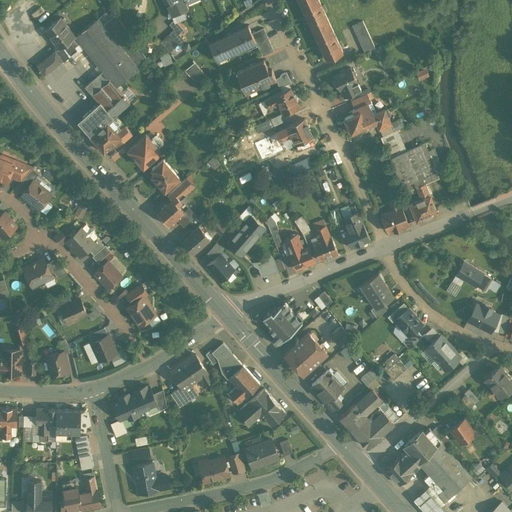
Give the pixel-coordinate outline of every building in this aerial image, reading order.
[(185,0),(169,0),(170,3),(168,4),(171,13),(185,7),(183,2),(186,0),(185,0)] [(343,52),(318,0),(298,0),(306,15),(305,15),(307,19),(319,44),(318,44),(320,48),(321,48),(326,59),(343,52)] [(60,16),(44,29),(59,48),(69,40),(74,36),(75,36),(64,21),(66,20),(63,17),(61,18),(60,16)] [(75,36),(74,36),(91,57),(115,39),(98,17),(75,36)] [(183,28),(174,18),(169,23),(173,28),(178,33),(183,28)] [(375,47),(362,21),(352,25),(365,52),(375,47)] [(247,26),(232,33),(232,32),(226,35),(209,43),(208,43),(216,60),(217,60),(255,42),(255,43),(256,42),(251,33),(248,25),(247,25),(247,26)] [(178,33),(173,28),(168,32),(178,43),(177,43),(178,44),(184,39),(178,33)] [(263,28),(251,33),(256,42),(262,56),(274,51),(263,28)] [(142,29),(132,38),(136,43),(146,34),(142,29)] [(178,43),(168,32),(164,36),(173,47),(177,43),(178,43)] [(173,47),(164,36),(159,41),(169,51),(173,47)] [(115,39),(91,57),(102,70),(109,79),(109,78),(116,86),(138,68),(115,39)] [(59,48),(49,55),(56,64),(61,60),(62,61),(77,50),(69,40),(59,48)] [(263,59),(236,72),(245,92),(248,91),(248,89),(254,86),(255,88),(262,85),(261,83),(268,80),(269,82),(276,79),(276,78),(271,69),(268,70),(263,59)] [(208,79),(194,62),(184,70),(199,87),(208,79)] [(350,67),(333,74),(339,89),(340,89),(344,96),(360,89),(356,81),(357,81),(350,67)] [(428,67),(419,71),(423,78),(432,74),(428,67)] [(109,79),(102,70),(84,85),(99,102),(94,106),(107,121),(115,114),(129,101),(122,92),(123,91),(121,88),(119,90),(116,86),(109,78),(109,79)] [(286,72),(280,74),(281,76),(276,78),(276,79),(280,87),(291,82),(286,72)] [(290,87),(274,95),(278,103),(283,114),(299,107),(290,87)] [(366,92),(351,100),(355,108),(352,109),(353,110),(348,112),(348,113),(348,112),(349,115),(344,117),(351,132),(366,125),(363,118),(376,111),(371,101),(370,101),(366,92)] [(274,95),(264,99),(268,108),(278,103),(274,95)] [(107,121),(94,106),(77,121),(90,136),(107,121)] [(376,111),(363,118),(366,125),(366,126),(376,122),(379,127),(390,122),(386,113),(386,112),(385,110),(384,108),(376,111)] [(115,114),(107,121),(113,128),(121,121),(115,114)] [(304,118),(287,126),(287,127),(292,136),(296,144),(305,140),(313,137),(304,118)] [(401,118),(391,122),(390,122),(379,127),(383,135),(397,129),(404,126),(401,118)] [(268,119),(255,125),(259,132),(272,126),(268,119)] [(107,121),(90,136),(104,151),(111,144),(120,137),(120,136),(116,132),(113,128),(107,121)] [(283,121),(272,126),(275,133),(286,127),(283,121)] [(124,124),(116,132),(120,136),(120,137),(122,140),(123,140),(131,132),(124,124)] [(275,133),(268,136),(273,148),(280,144),(279,141),(292,136),(287,127),(286,127),(275,133)] [(383,135),(380,136),(389,157),(406,150),(397,129),(383,135)] [(145,134),(128,149),(136,157),(135,160),(137,163),(139,165),(142,165),(143,166),(148,161),(149,161),(155,155),(160,150),(145,134)] [(120,137),(111,144),(114,147),(122,140),(120,137)] [(305,140),(296,144),(298,150),(307,146),(305,140)] [(406,150),(389,157),(404,191),(425,183),(439,177),(424,142),(406,150)] [(6,158),(0,155),(0,178),(7,182),(9,176),(14,164),(13,163),(7,161),(6,158)] [(213,156),(206,162),(212,170),(220,164),(213,156)] [(179,177),(162,158),(151,168),(155,172),(151,175),(158,183),(158,185),(162,190),(164,190),(164,189),(165,190),(179,177)] [(32,166),(16,159),(15,159),(13,163),(14,164),(9,176),(21,180),(31,167),(32,166)] [(21,180),(20,181),(27,186),(33,179),(39,172),(31,167),(21,180)] [(171,197),(156,210),(169,224),(184,211),(178,204),(181,201),(178,198),(193,185),(186,177),(167,193),(171,197)] [(27,186),(21,194),(39,209),(51,193),(33,179),(27,186)] [(430,193),(425,183),(404,191),(410,205),(416,219),(417,220),(437,212),(433,202),(435,201),(432,193),(430,193)] [(395,197),(388,200),(391,210),(381,214),(389,232),(408,224),(408,223),(407,223),(401,206),(399,207),(395,197)] [(81,201),(76,212),(84,216),(89,205),(81,201)] [(249,204),(239,215),(245,221),(251,214),(255,210),(249,204)] [(354,204),(349,207),(351,213),(357,210),(354,204)] [(410,205),(405,207),(411,221),(411,222),(416,219),(410,205)] [(336,207),(330,209),(335,225),(342,222),(336,207)] [(351,213),(343,216),(349,228),(344,230),(363,222),(357,210),(351,213)] [(17,225),(5,211),(0,214),(0,233),(2,237),(17,225)] [(231,221),(224,214),(219,219),(226,226),(231,221)] [(245,221),(227,242),(241,254),(265,227),(251,214),(245,221)] [(310,228),(301,215),(294,219),(303,232),(310,228)] [(218,218),(212,224),(220,233),(226,227),(226,226),(219,219),(218,218)] [(326,224),(323,218),(313,222),(315,228),(314,228),(319,241),(313,243),(319,259),(338,252),(331,236),(326,224)] [(344,230),(350,247),(370,239),(363,222),(344,230)] [(90,227),(86,223),(81,227),(93,239),(96,236),(97,235),(93,231),(94,230),(94,227),(90,227)] [(198,224),(189,232),(190,233),(183,240),(193,252),(210,237),(198,224)] [(70,236),(66,240),(80,255),(88,248),(95,242),(93,239),(81,227),(81,226),(77,230),(70,236)] [(74,227),(68,233),(70,236),(77,230),(74,227)] [(278,230),(271,233),(276,246),(283,243),(278,230)] [(66,231),(59,238),(63,242),(66,240),(70,236),(68,233),(66,231)] [(297,233),(284,238),(290,253),(302,248),(297,233)] [(95,242),(88,248),(94,254),(104,245),(96,236),(93,239),(95,242)] [(219,240),(209,250),(214,255),(224,244),(219,240)] [(94,254),(92,255),(98,261),(110,250),(105,244),(104,245),(94,254)] [(290,253),(289,253),(296,269),(314,261),(308,245),(302,248),(290,253)] [(219,255),(206,266),(220,281),(233,270),(219,255)] [(44,257),(24,267),(32,285),(46,278),(45,277),(52,274),(46,263),(44,257)] [(280,257),(274,259),(278,269),(279,271),(285,268),(280,257)] [(67,271),(55,258),(46,263),(52,274),(54,273),(57,277),(67,271)] [(274,258),(257,265),(261,276),(278,269),(274,259),(274,258)] [(108,259),(94,271),(108,287),(122,275),(108,259)] [(484,272),(463,260),(455,273),(456,274),(464,279),(476,286),(476,285),(486,291),(488,287),(493,289),(495,286),(488,282),(491,278),(483,273),(484,272)] [(378,273),(361,284),(375,305),(376,306),(383,302),(393,295),(378,273)] [(464,279),(456,274),(452,281),(460,285),(464,279)] [(4,278),(0,279),(0,298),(9,295),(4,278)] [(141,283),(126,294),(132,303),(143,295),(144,296),(148,293),(141,283)] [(332,301),(324,290),(318,295),(319,296),(325,304),(326,305),(332,301)] [(68,294),(52,302),(55,308),(57,307),(58,307),(61,306),(60,306),(71,301),(68,294)] [(132,303),(127,307),(139,325),(156,313),(149,304),(150,302),(147,298),(145,298),(144,296),(143,295),(132,303)] [(325,304),(319,296),(314,299),(321,307),(325,304)] [(71,301),(60,306),(61,306),(67,321),(86,313),(80,297),(71,301)] [(302,321),(284,301),(272,311),(270,309),(262,316),(270,325),(268,327),(275,334),(273,336),(278,342),(302,321)] [(383,302),(376,306),(375,305),(371,309),(377,317),(388,307),(383,302)] [(474,302),(465,321),(489,332),(498,313),(492,310),(494,307),(482,302),(481,305),(474,302)] [(408,307),(395,319),(408,334),(409,334),(416,328),(422,323),(408,307)] [(37,314),(27,318),(29,324),(39,319),(37,314)] [(508,323),(496,320),(493,331),(505,334),(508,323)] [(352,340),(341,325),(332,332),(343,347),(352,340)] [(23,326),(14,329),(18,343),(27,340),(23,326)] [(433,326),(424,334),(428,338),(436,331),(433,326)] [(416,328),(409,334),(408,334),(402,340),(408,347),(422,335),(416,328)] [(308,331),(285,353),(288,356),(287,357),(299,370),(300,369),(303,373),(326,351),(308,331)] [(108,333),(91,341),(99,359),(116,352),(108,333)] [(440,334),(426,347),(435,358),(450,345),(440,334)] [(423,335),(417,340),(421,345),(427,339),(423,335)] [(68,342),(65,338),(58,340),(60,351),(64,350),(64,353),(70,352),(68,342)] [(357,357),(365,351),(355,339),(343,348),(349,356),(354,353),(357,357)] [(243,363),(222,341),(212,350),(212,351),(217,357),(218,359),(221,371),(227,378),(229,376),(228,376),(243,363)] [(449,346),(435,358),(441,364),(445,369),(457,358),(459,356),(449,346)] [(20,349),(3,348),(3,355),(2,355),(0,356),(0,371),(20,372),(20,349)] [(217,357),(212,351),(212,350),(210,349),(206,353),(213,363),(218,359),(217,357)] [(468,358),(461,349),(457,353),(459,356),(457,358),(462,363),(468,358)] [(60,351),(46,354),(51,374),(68,369),(64,353),(64,350),(60,351)] [(195,353),(170,370),(180,385),(182,388),(190,382),(207,371),(195,353)] [(399,358),(385,370),(393,379),(407,367),(399,358)] [(435,358),(431,362),(432,362),(437,368),(441,364),(435,358)] [(344,367),(338,360),(328,368),(335,376),(344,367)] [(259,382),(243,363),(229,376),(237,385),(229,392),(238,402),(259,382)] [(511,378),(499,364),(484,377),(495,389),(500,393),(499,394),(500,395),(511,385),(511,378)] [(375,366),(363,375),(369,383),(381,374),(375,366)] [(328,368),(311,384),(333,407),(341,400),(335,393),(343,385),(337,379),(335,376),(328,368)] [(347,370),(337,379),(343,385),(352,376),(347,370)] [(207,371),(190,382),(196,390),(212,379),(207,371)] [(196,390),(190,382),(182,388),(180,385),(171,391),(181,405),(198,394),(196,390)] [(121,399),(112,402),(120,419),(121,419),(128,416),(129,419),(138,415),(137,412),(157,403),(153,393),(150,386),(147,387),(146,384),(134,389),(136,392),(129,395),(128,392),(119,396),(121,399)] [(285,411),(264,387),(249,399),(261,413),(271,424),(285,411)] [(167,406),(162,388),(153,393),(157,403),(159,410),(167,406)] [(382,398),(372,388),(355,403),(355,402),(340,416),(367,446),(382,432),(393,422),(383,409),(384,408),(381,404),(380,406),(377,402),(382,398)] [(474,403),(466,394),(460,399),(468,408),(474,403)] [(249,399),(240,408),(248,425),(261,413),(249,399)] [(17,408),(0,406),(0,424),(1,425),(11,425),(16,425),(17,408)] [(56,408),(36,408),(35,423),(39,423),(49,423),(55,424),(56,408)] [(80,408),(56,408),(55,424),(56,431),(80,432),(80,408)] [(33,416),(24,415),(23,425),(23,436),(30,436),(30,428),(33,428),(33,416)] [(463,417),(450,427),(461,443),(474,433),(463,417)] [(126,431),(121,419),(120,419),(111,423),(116,435),(126,431)] [(49,423),(39,423),(39,433),(48,434),(48,433),(49,423)] [(446,434),(437,424),(431,429),(440,439),(446,434)] [(11,425),(1,425),(1,437),(11,437),(11,425)] [(425,431),(422,427),(403,445),(407,449),(407,450),(418,462),(418,461),(421,464),(435,480),(426,488),(432,495),(435,492),(443,501),(472,475),(441,440),(437,444),(425,431)] [(440,439),(431,429),(429,427),(425,431),(437,444),(441,440),(440,439)] [(137,435),(138,443),(149,442),(149,434),(137,435)] [(87,435),(75,438),(76,444),(88,442),(87,435)] [(272,438),(245,448),(252,467),(279,457),(272,438)] [(287,438),(279,441),(284,454),(292,451),(287,438)] [(88,442),(76,444),(79,457),(91,454),(88,442)] [(149,448),(131,451),(133,459),(150,456),(149,448)] [(407,450),(386,468),(399,483),(421,464),(418,461),(418,462),(407,450)] [(240,451),(227,455),(233,472),(245,468),(240,451)] [(91,454),(79,457),(81,469),(93,467),(91,454)] [(224,456),(199,462),(204,481),(229,474),(224,456)] [(152,461),(133,464),(139,492),(169,486),(167,474),(166,474),(166,475),(156,477),(152,461)] [(511,463),(511,465),(511,466),(511,468),(503,477),(511,486),(511,463)] [(83,473),(86,491),(78,493),(77,486),(63,489),(64,496),(62,497),(61,511),(81,507),(81,509),(100,505),(93,471),(83,473)] [(40,480),(28,480),(28,487),(21,487),(21,496),(28,496),(27,511),(49,511),(50,496),(40,495),(40,480)] [(443,501),(435,492),(432,495),(426,488),(413,500),(423,511),(443,511),(438,506),(443,501)] [(25,500),(11,500),(11,511),(25,511),(25,500)] [(511,511),(511,510),(502,500),(487,511),(511,511)]
